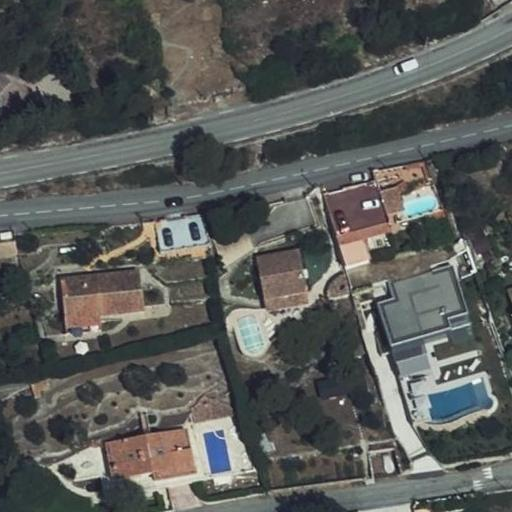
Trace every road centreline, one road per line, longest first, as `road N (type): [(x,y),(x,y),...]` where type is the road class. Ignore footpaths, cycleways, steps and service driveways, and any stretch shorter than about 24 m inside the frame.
road 1 (secondary): [(511,27),(451,58),(309,103),(154,143),(0,169)]
road 2 (tertiary): [(511,125),(191,196),(0,214)]
road 3 (residential): [(274,511),(511,473)]
